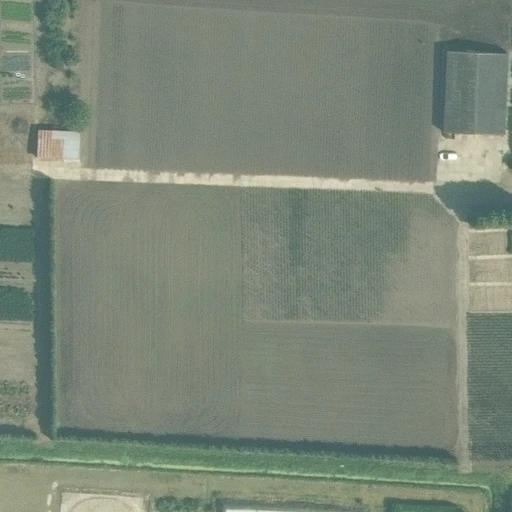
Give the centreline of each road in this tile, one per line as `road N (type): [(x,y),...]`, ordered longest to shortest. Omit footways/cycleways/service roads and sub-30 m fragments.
road 1 (track): [(462,189),(0,170)]
road 2 (track): [(462,189),(462,463)]
